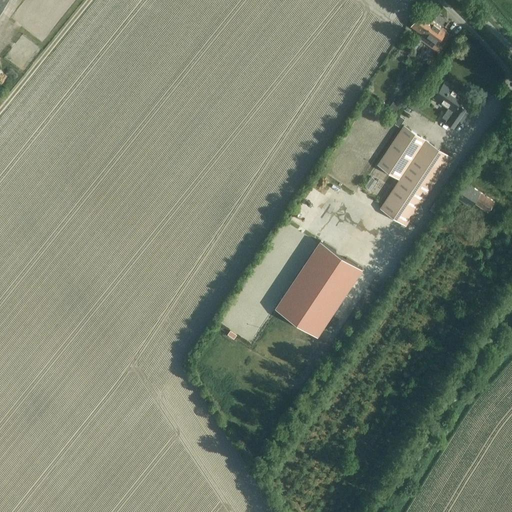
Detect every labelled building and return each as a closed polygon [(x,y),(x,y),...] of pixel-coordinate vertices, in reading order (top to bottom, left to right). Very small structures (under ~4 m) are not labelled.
[(0,0),(0,10),(8,0),(0,0)] [(431,16),(443,20),(446,12),(434,7),(431,16)] [(424,34),(434,21),(420,12),(411,25),(424,34)] [(446,30),(434,21),(424,34),(437,43),(442,47),(451,34),(446,30)] [(4,56),(21,63),(31,40),(21,35),(19,41),(20,41),(18,47),(10,43),(4,56)] [(438,53),(433,49),(426,59),(431,62),(438,53)] [(446,119),(445,121),(453,126),(459,118),(461,119),(466,112),(464,111),(465,109),(458,104),(463,96),(453,89),(454,88),(444,82),(434,97),(448,107),(442,116),(446,119)] [(397,100),(392,108),(397,112),(403,104),(397,100)] [(405,226),(451,156),(404,125),(378,163),(400,178),(379,209),(405,226)] [(368,187),(375,176),(370,172),(362,183),(368,187)] [(494,201),(464,181),(456,195),(471,205),(473,201),(488,211),(494,201)] [(363,190),(360,194),(368,201),(372,197),(363,190)] [(300,193),(298,197),(308,203),(310,199),(300,193)] [(435,201),(430,209),(434,212),(440,204),(435,201)] [(363,267),(321,239),(277,306),(319,334),(363,267)]
